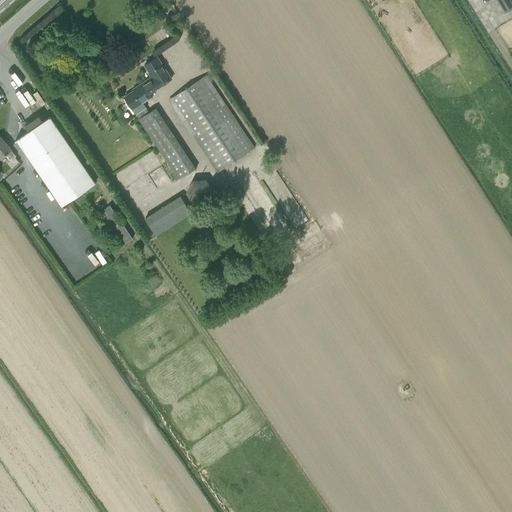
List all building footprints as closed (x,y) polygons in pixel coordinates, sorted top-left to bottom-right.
[(511,0),(498,0),(506,12),(511,7),(511,0)] [(104,33),(96,31),(94,36),(102,39),(104,33)] [(97,69),(101,66),(90,51),(87,53),(97,69)] [(142,84),(148,93),(157,87),(171,78),(157,56),(145,65),(152,77),(142,84)] [(25,83),(29,80),(18,59),(13,62),(25,83)] [(79,75),(75,70),(63,79),(67,84),(79,75)] [(217,172),(254,148),(206,75),(169,99),(217,172)] [(151,97),(148,93),(142,84),(136,87),(137,88),(124,97),(136,114),(145,108),(142,103),(151,97)] [(28,108),(36,102),(27,90),(19,97),(28,108)] [(102,92),(99,91),(96,92),(94,95),(96,98),(99,100),(102,98),(103,95),(102,92)] [(155,108),(139,119),(179,179),(196,169),(155,108)] [(95,183),(50,117),(43,121),(39,115),(33,119),(32,117),(21,124),(27,132),(17,139),(62,205),(95,183)] [(16,156),(11,149),(0,136),(0,155),(2,158),(6,154),(11,160),(8,163),(12,167),(19,162),(15,157),(16,156)] [(192,180),(186,192),(194,204),(207,203),(208,202),(213,191),(206,179),(192,180)] [(157,234),(193,212),(183,195),(147,217),(157,234)] [(119,247),(133,238),(110,205),(97,214),(119,247)]
